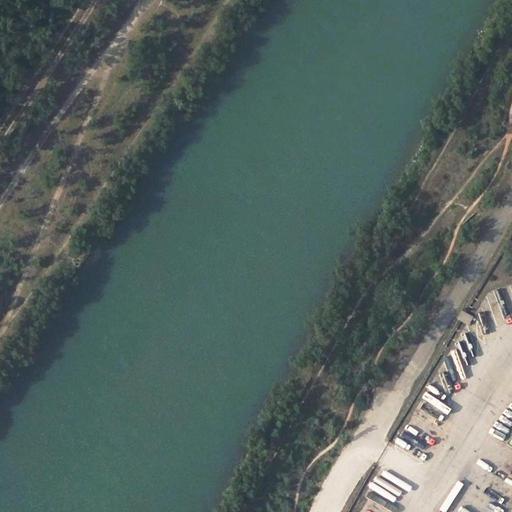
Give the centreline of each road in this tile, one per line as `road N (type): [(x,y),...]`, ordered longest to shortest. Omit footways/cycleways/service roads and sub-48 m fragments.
road 1 (track): [(240,511),(511,29)]
road 2 (track): [(0,331),(226,0)]
road 3 (track): [(330,511),(511,207)]
road 4 (track): [(10,315),(127,25)]
road 5 (track): [(149,0),(0,202)]
road 6 (track): [(359,303),(511,128)]
road 7 (track): [(0,142),(93,0)]
